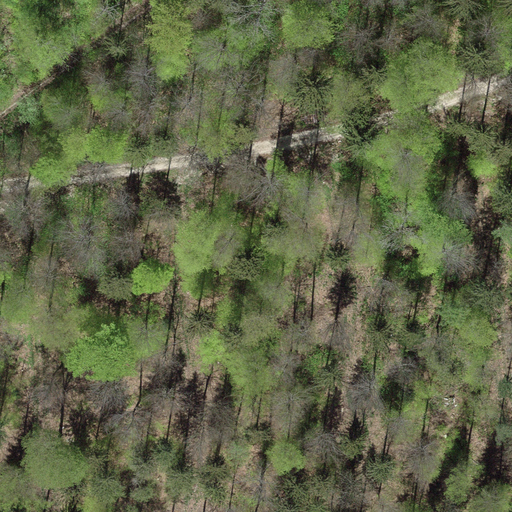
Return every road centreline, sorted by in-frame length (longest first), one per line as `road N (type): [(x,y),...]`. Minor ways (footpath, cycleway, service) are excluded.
road 1 (track): [(0,189),(381,127),(511,81)]
road 2 (track): [(157,0),(0,118)]
